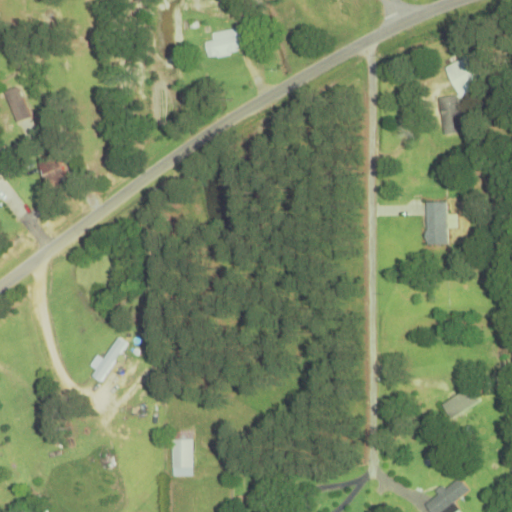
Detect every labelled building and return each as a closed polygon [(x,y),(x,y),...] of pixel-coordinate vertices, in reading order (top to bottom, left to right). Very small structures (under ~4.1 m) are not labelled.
[(347,0),(328,0),(329,21),(348,21),(347,0)] [(207,58),(244,53),(241,30),(211,34),(213,42),(205,43),(207,58)] [(454,89),(488,79),(481,55),(447,65),(454,89)] [(17,124),(31,118),(17,87),(3,94),(17,124)] [(66,179),(58,153),(36,160),(45,186),(66,179)] [(426,203),(426,246),(447,246),(447,203),(426,203)] [(92,378),(101,384),(127,344),(118,338),(92,378)] [(193,477),(193,432),(171,432),(171,477),(193,477)] [(456,511),(451,505),(468,492),(458,478),(424,505),(429,511),(456,511)]
